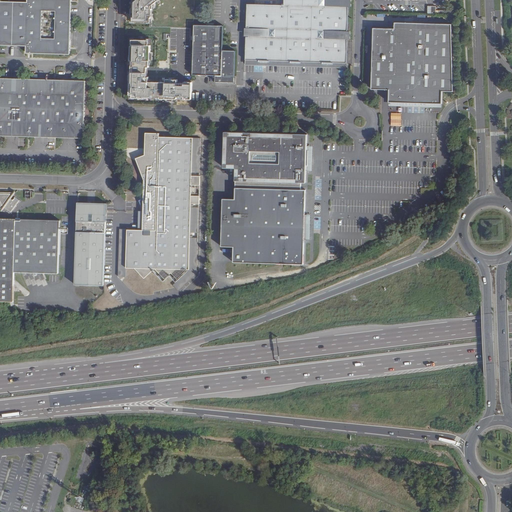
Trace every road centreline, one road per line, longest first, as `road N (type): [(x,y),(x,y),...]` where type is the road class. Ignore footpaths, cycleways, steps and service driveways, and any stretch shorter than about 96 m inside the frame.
road 1 (motorway): [(17,407),(511,347)]
road 2 (motorway): [(17,407),(266,419),(448,438),(469,452)]
road 3 (motorway): [(511,323),(60,377)]
road 4 (motorway): [(460,226),(431,255),(239,328),(90,362),(60,377)]
road 5 (unclassified): [(348,119),(108,112)]
road 6 (unknown): [(203,115),(201,279),(128,298)]
road 7 (tertiary): [(502,201),(489,0)]
road 8 (tertiary): [(475,0),(478,201)]
road 9 (tertiary): [(480,257),(491,395),(484,423)]
road 10 (tertiary): [(511,420),(504,395),(505,256)]
road 11 (unclassified): [(108,112),(98,173),(74,181),(0,179)]
